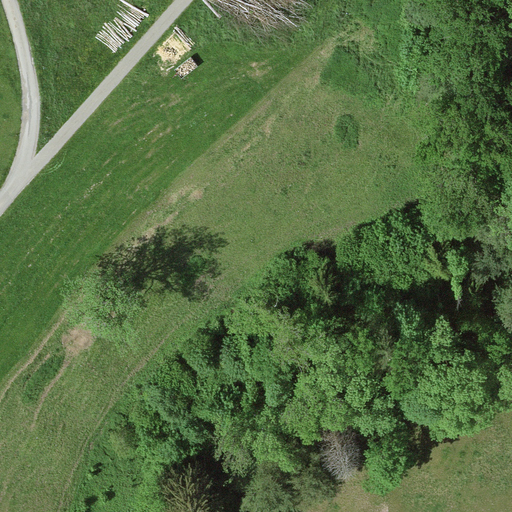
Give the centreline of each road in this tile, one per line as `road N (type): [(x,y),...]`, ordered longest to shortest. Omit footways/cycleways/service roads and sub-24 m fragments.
road 1 (unclassified): [(183,0),(21,179)]
road 2 (unclassified): [(21,179),(31,128),(9,0)]
